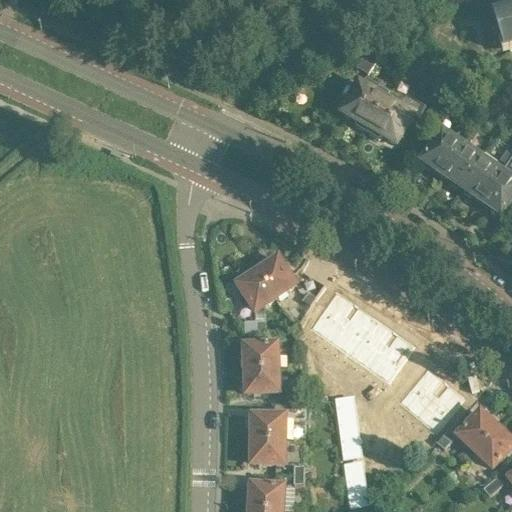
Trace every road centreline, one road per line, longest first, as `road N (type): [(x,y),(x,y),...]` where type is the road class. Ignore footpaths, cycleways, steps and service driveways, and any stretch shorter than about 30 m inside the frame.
road 1 (tertiary): [(192,167),(356,254),(511,373)]
road 2 (tertiary): [(511,311),(344,191),(204,121)]
road 3 (residential): [(198,511),(200,370),(186,243),(192,167)]
road 4 (tertiary): [(204,121),(0,28)]
road 5 (tertiary): [(0,80),(192,167)]
